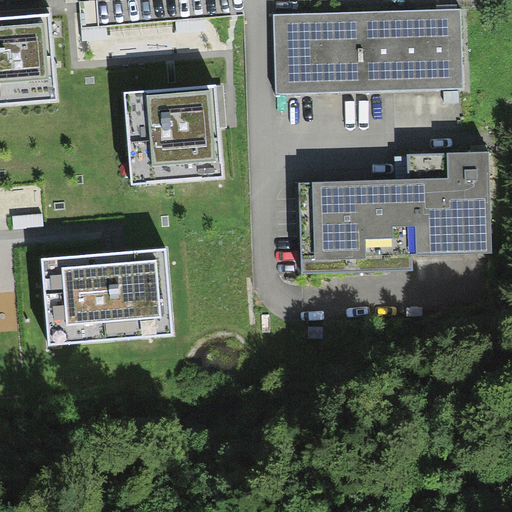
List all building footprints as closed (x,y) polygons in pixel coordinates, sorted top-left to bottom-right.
[(281,92),(462,86),(459,13),(278,18),(281,92)] [(50,14),(0,18),(0,103),(57,99),(50,14)] [(125,94),(133,183),(223,175),(215,86),(125,94)] [(302,185),(304,274),(410,271),(410,254),(489,252),(487,156),(413,157),(413,183),(302,185)] [(174,332),(167,251),(46,261),(54,343),(174,332)]
